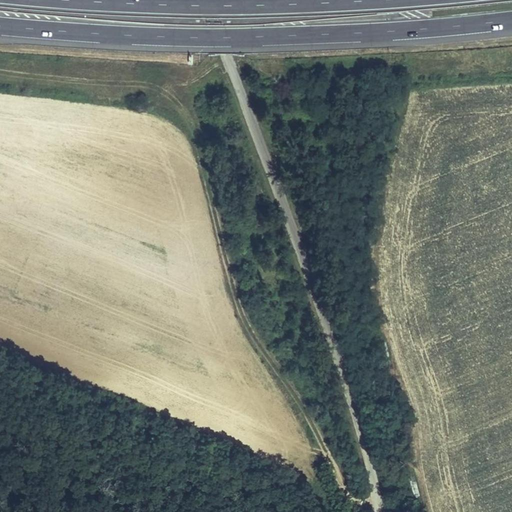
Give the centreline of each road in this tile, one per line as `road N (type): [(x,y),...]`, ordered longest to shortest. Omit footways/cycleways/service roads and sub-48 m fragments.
road 1 (unclassified): [(378,511),(355,411),(204,0)]
road 2 (motorway): [(0,26),(198,37),(511,20)]
road 3 (motorway): [(382,0),(66,0)]
